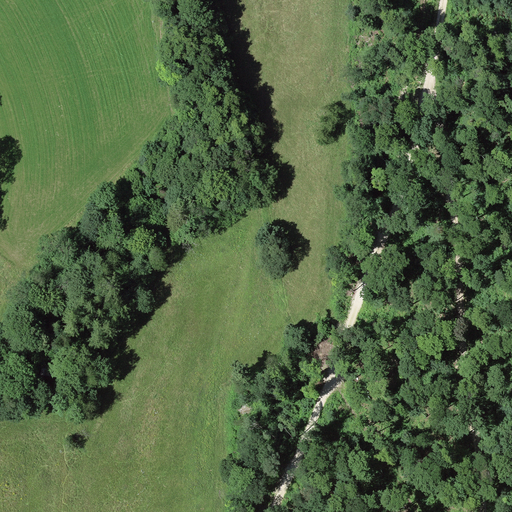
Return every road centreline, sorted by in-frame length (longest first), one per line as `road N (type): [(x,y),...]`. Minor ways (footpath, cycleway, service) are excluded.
road 1 (track): [(481,511),(454,226),(427,100),(393,210),(275,511)]
road 2 (track): [(170,0),(169,69),(186,156),(155,282),(102,389)]
